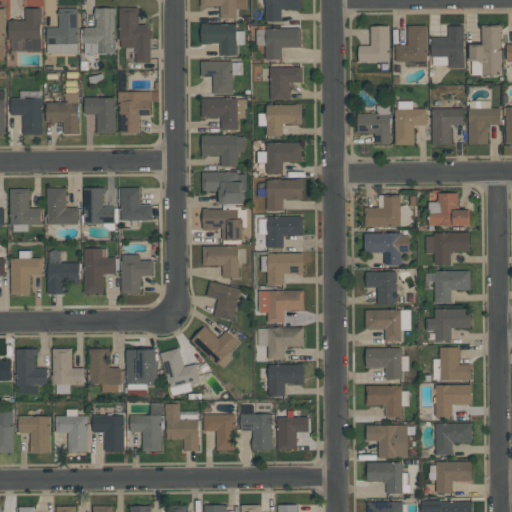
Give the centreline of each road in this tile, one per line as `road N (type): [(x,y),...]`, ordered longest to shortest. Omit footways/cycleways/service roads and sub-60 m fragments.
road 1 (residential): [(332,0),(336,511)]
road 2 (residential): [(497,173),(500,511)]
road 3 (residential): [(0,480),(336,478)]
road 4 (residential): [(174,0),(171,314)]
road 5 (residential): [(333,174),(511,172)]
road 6 (residential): [(0,161),(174,159)]
road 7 (residential): [(0,322),(156,321),(171,314)]
